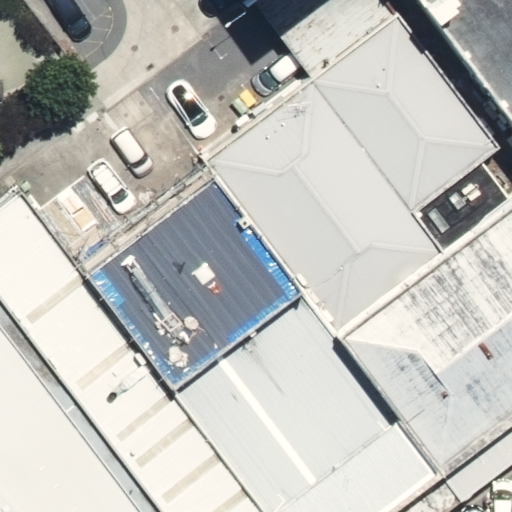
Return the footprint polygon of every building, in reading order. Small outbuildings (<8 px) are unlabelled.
[(247,0),(305,76),(389,12),(380,0),(247,0)] [(511,0),(407,0),(511,138),(511,0)] [(203,174),(289,287),(323,334),(436,249),(408,212),(477,160),(494,148),(389,12),(305,76),(196,160),(203,174)] [(505,197),(477,160),(408,212),(436,249),(505,197)] [(289,287),(203,174),(177,193),(171,186),(121,224),(82,171),(28,212),(159,385),(289,287)] [(0,315),(146,511),(253,511),(159,385),(28,212),(13,188),(0,197),(0,315)] [(430,474),(511,412),(511,191),(505,197),(436,249),(323,334),(430,474)] [(253,511),(378,511),(430,474),(323,334),(289,287),(159,385),(253,511)] [(0,511),(146,511),(0,315),(0,511)]
